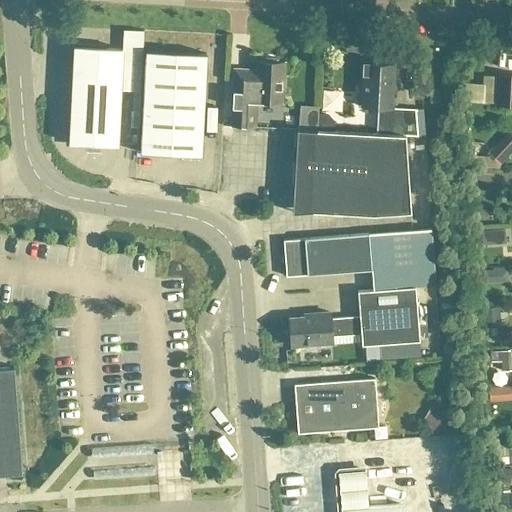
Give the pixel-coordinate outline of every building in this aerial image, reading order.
[(70,47),(65,142),(118,145),(123,50),(70,47)] [(146,51),(142,133),(141,153),(201,156),(206,54),(146,51)] [(257,72),(235,71),(232,126),(255,128),(257,102),(283,103),(285,63),(280,63),(278,59),(265,58),(263,62),(258,62),(257,72)] [(415,109),(393,108),(395,65),(364,63),(361,107),(378,108),(377,134),(406,137),(416,137),(415,109)] [(497,104),(511,105),(511,76),(498,76),(497,104)] [(431,103),(439,103),(438,90),(430,90),(431,103)] [(292,213),(312,212),(374,215),(411,212),(406,137),(377,134),(297,130),(293,185),(292,213)] [(511,134),(490,147),(499,162),(511,154),(511,134)] [(282,263),(285,263),(286,277),(372,270),(369,234),(283,240),(285,256),(281,256),(282,263)] [(380,344),(420,341),(416,300),(415,287),(358,291),(359,304),(360,316),(331,319),(330,313),(314,314),(314,317),(289,319),(292,346),(333,343),(332,337),(361,335),(362,345),(380,344)] [(381,360),(421,357),(420,341),(380,344),(381,360)] [(0,511),(0,476),(23,474),(15,367),(0,368),(0,511)] [(375,379),(294,385),(296,405),(298,434),(369,428),(379,428),(375,379)] [(511,386),(494,388),(495,403),(511,401),(511,386)] [(420,482),(421,506),(436,505),(433,466),(415,467),(416,482),(420,482)] [(401,511),(401,504),(369,507),(366,471),(339,473),(341,511),(401,511)]
